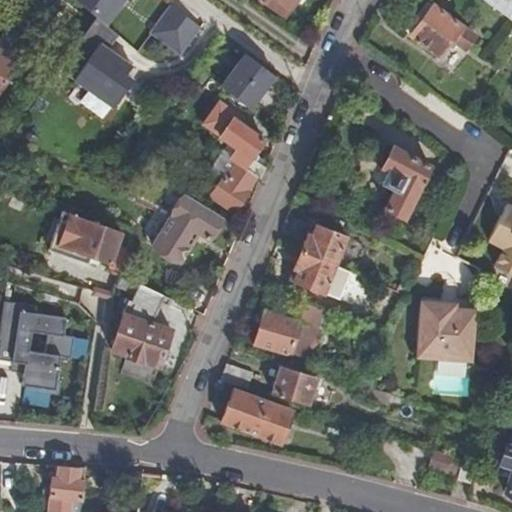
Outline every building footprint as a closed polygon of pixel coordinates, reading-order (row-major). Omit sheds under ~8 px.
[(266,0),(284,13),(293,0),(266,0)] [(511,0),(485,0),(511,19),(511,0)] [(412,38),(441,58),(453,42),(466,51),(476,38),(434,7),(412,38)] [(162,22),(149,39),(172,56),(185,40),(162,22)] [(0,88),(17,66),(0,53),(0,88)] [(203,124),(228,142),(237,148),(230,158),(236,163),(226,176),(224,175),(220,180),(210,194),(234,210),(248,190),(246,188),(255,176),(260,180),(266,165),(252,155),(264,138),(239,121),(240,119),(218,103),(203,124)] [(237,148),(228,142),(208,170),(220,180),(224,175),(226,176),(236,163),(230,158),(237,148)] [(390,207),(408,217),(434,167),(397,148),(386,169),(393,173),(388,183),(399,189),(390,207)] [(511,161),(506,158),(497,174),(511,181),(511,161)] [(209,238),(221,216),(183,194),(151,246),(173,259),(191,229),(209,238)] [(511,205),(507,203),(501,213),(487,238),(502,246),(492,264),(511,274),(511,205)] [(107,262),(114,241),(118,231),(61,211),(48,248),(86,260),(88,255),(107,262)] [(301,250),(337,265),(348,237),(318,224),(313,235),(308,233),(301,250)] [(124,244),(119,243),(114,241),(107,262),(106,267),(108,268),(118,271),(124,244)] [(296,280),(326,292),(337,265),(301,250),(293,269),(299,272),(296,280)] [(343,299),(354,272),(337,265),(326,292),(343,299)] [(163,305),(167,297),(137,284),(130,300),(132,301),(127,315),(122,313),(110,349),(156,364),(169,330),(148,322),(157,303),(163,305)] [(303,298),(296,321),(300,322),(307,299),(303,298)] [(310,360),(320,329),(327,306),(307,299),(300,322),(296,321),(264,311),(254,342),(310,360)] [(331,307),(327,306),(320,329),(323,330),(331,307)] [(221,380),(248,388),(253,373),(227,365),(221,380)] [(280,367),(273,392),(310,403),(317,378),(280,367)] [(364,375),(362,385),(374,388),(377,379),(364,375)] [(22,377),(17,418),(71,424),(75,389),(39,386),(40,379),(22,377)] [(446,378),(446,393),(468,394),(469,379),(446,378)] [(299,411),(234,390),(223,423),(288,444),(299,411)] [(370,428),(344,420),(339,437),(363,445),(370,428)] [(511,446),(509,445),(502,463),(511,466),(511,467),(504,489),(511,492),(511,446)] [(459,457),(432,449),(427,466),(454,474),(459,457)] [(462,455),(456,478),(469,481),(475,459),(462,455)] [(46,511),(67,511),(69,498),(79,499),(81,468),(56,466),(55,478),(49,478),(46,511)] [(69,498),(67,511),(78,511),(79,499),(69,498)]
